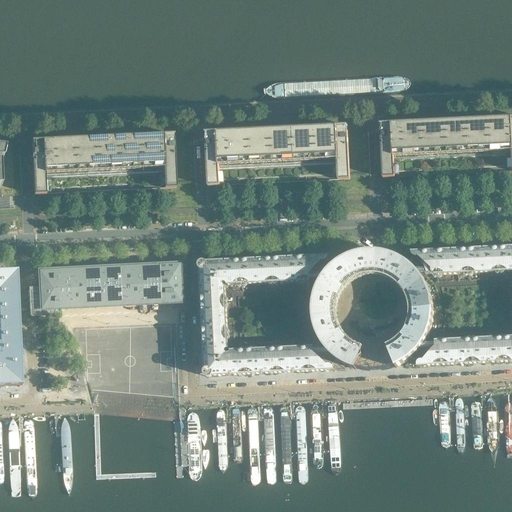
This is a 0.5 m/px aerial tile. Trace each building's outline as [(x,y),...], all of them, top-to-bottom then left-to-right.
[(511,119),(511,118),(391,124),(391,125),(380,125),(383,178),(395,178),(394,157),(436,155),(511,151),(511,155),(511,119)] [(350,180),(348,140),(348,127),(337,127),(217,132),(217,133),(206,134),(208,187),(220,186),(219,165),(337,160),(338,181),(350,180)] [(176,189),(174,149),(173,135),(162,136),(162,135),(42,141),(42,142),(31,142),(34,195),(46,195),(45,174),(163,168),(163,183),(164,189),(176,189)] [(417,365),(417,366),(417,367),(511,362),(511,248),(412,253),(412,254),(412,255),(412,256),(413,256),(413,257),(414,258),(415,258),(416,258),(411,264),(408,262),(406,261),(403,259),(401,258),(398,257),(396,256),(394,255),(390,254),(388,253),(386,253),(382,252),(380,252),(377,251),(375,271),(375,275),(378,276),(379,276),(381,276),(384,277),(387,278),(389,279),(391,280),(393,281),(395,283),(398,285),(400,287),(402,289),(404,292),(406,295),(407,298),(408,300),(408,302),(409,303),(409,305),(409,307),(410,309),(410,310),(410,313),(410,314),(410,315),(410,316),(409,318),(409,319),(409,320),(408,322),(408,324),(406,327),(406,329),(405,330),(404,331),(404,332),(403,333),(402,335),(401,336),(399,338),(397,340),(396,341),(393,343),(390,345),(388,345),(387,346),(389,351),(388,352),(388,353),(388,354),(389,355),(390,356),(391,356),(396,368),(398,367),(401,365),(403,364),(406,363),(408,361),(410,359),(413,357),(415,355),(420,361),(420,362),(419,362),(418,363),(418,364),(417,365)] [(362,277),(364,276),(366,276),(368,276),(367,272),(369,271),(371,271),(373,271),(375,271),(377,251),(374,251),(371,251),(369,252),(366,252),(364,252),(360,253),(357,254),(354,254),(352,255),(349,256),(346,258),(343,259),(341,261),(337,263),(335,265),(333,266),(331,268),(326,263),(326,262),(327,262),(328,261),(328,260),(329,259),(329,258),(329,257),(207,263),(206,262),(205,262),(204,262),(203,262),(202,262),(202,263),(201,263),(200,264),(200,265),(199,266),(199,267),(199,268),(200,268),(200,269),(201,270),(206,370),(213,377),(334,371),(334,370),(334,369),(334,368),(333,367),(332,366),(331,366),(336,359),(338,361),(340,362),(343,364),(346,366),(348,367),(351,368),(353,369),(356,370),(360,357),(361,357),(362,356),(362,355),(362,354),(362,353),(361,353),(363,347),(360,346),(358,345),(354,343),(350,341),(347,338),(344,335),(343,332),(342,331),(341,329),(340,328),(340,327),(338,323),(337,320),(337,319),(337,316),(337,314),(336,312),(337,309),(337,307),(337,306),(337,303),(338,301),(339,299),(340,297),(341,294),(342,293),(344,290),(346,287),(347,286),(348,285),(351,283),(354,281),(356,280),(358,279),(360,278),(362,277)] [(181,304),(179,271),(181,271),(180,266),(179,266),(179,264),(107,268),(38,271),(39,289),(29,289),(31,317),(58,315),(58,310),(110,307),(181,304)] [(0,386),(22,386),(20,354),(16,272),(0,273),(0,386)] [(486,403),(486,404),(487,443),(488,444),(488,446),(489,448),(490,450),(491,451),(492,453),(493,454),(494,453),(495,451),(496,449),(497,448),(498,446),(498,444),(499,442),(498,404),(498,403),(498,402),(497,401),(497,400),(496,399),(495,398),(495,397),(494,397),(493,396),(492,396),(491,397),(490,397),(489,398),(489,399),(488,399),(487,400),(487,401),(487,402),(486,403)] [(455,403),(457,450),(459,456),(464,456),(466,449),(463,402),(463,401),(463,400),(462,399),(461,398),(460,398),(459,398),(458,398),(457,398),(456,399),(455,399),(455,400),(455,401),(455,402),(455,403)] [(327,406),(331,470),(331,471),(332,472),(332,473),(333,474),(333,475),(334,475),(335,476),(336,476),(337,477),(338,476),(338,475),(339,475),(340,474),(340,473),(341,472),(341,471),(341,470),(337,406),(337,405),(336,404),(335,403),(334,403),(333,403),(332,403),(331,403),(330,403),(329,404),(328,405),(328,406),(327,406)] [(471,405),(471,406),(473,450),(474,450),(474,451),(475,451),(476,451),(477,452),(478,452),(479,452),(480,451),(481,451),(482,450),(483,449),(481,405),(480,405),(480,404),(479,403),(478,403),(477,403),(476,403),(475,403),(474,403),(473,403),(472,404),(472,405),(471,405)] [(439,407),(441,448),(441,449),(442,450),(443,451),(444,451),(444,452),(445,452),(446,452),(447,452),(448,452),(449,451),(450,450),(450,449),(451,449),(449,407),(448,406),(448,405),(447,405),(446,405),(445,404),(444,404),(443,404),(442,405),(441,405),(440,406),(439,406),(439,407)] [(280,408),(279,408),(282,483),(283,484),(284,484),(284,485),(285,485),(286,485),(287,485),(288,485),(289,485),(290,484),(291,483),(292,482),(290,409),(289,408),(289,407),(288,407),(288,406),(287,406),(286,405),(285,405),(284,405),(283,405),(282,406),(281,406),(280,407),(280,408)] [(311,414),(310,415),(313,466),(313,467),(314,468),(315,469),(315,470),(316,470),(317,470),(318,470),(319,470),(320,470),(321,470),(322,469),(322,468),(323,468),(323,467),(323,466),(323,465),(321,414),(321,413),(320,411),(320,410),(319,409),(318,408),(318,407),(317,406),(316,405),(315,405),(314,406),(313,407),(312,408),(312,410),(311,411),(311,412),(311,414)] [(247,413),(247,415),(251,481),(251,483),(253,485),(255,485),(257,486),(259,485),(260,483),(261,481),(257,415),(257,412),(256,410),(255,408),(252,407),(250,409),(248,411),(247,413)] [(302,408),(301,407),(300,408),(299,410),(298,411),(298,412),(297,414),(297,415),(296,419),(296,422),(296,426),(296,429),(296,433),(296,436),(296,438),(296,441),(297,443),(297,445),(297,448),(298,451),(299,455),(300,458),(301,461),(302,464),(303,467),(304,464),(305,460),(306,457),(307,453),(307,450),(308,446),(308,443),(308,439),(308,436),(308,432),(308,429),(308,426),(307,422),(307,419),(306,415),(305,414),(305,413),(304,411),(304,410),(303,409),(302,408)] [(264,411),(266,461),(266,466),(269,470),(270,472),(273,474),(275,472),(276,470),(278,467),(278,462),(273,410),(272,410),(271,409),(270,409),(269,409),(268,409),(267,409),(266,410),(265,410),(264,411)] [(216,413),(218,469),(223,475),(227,468),(225,413),(225,412),(224,411),(223,410),(222,410),(221,410),(220,410),(219,410),(218,410),(218,411),(217,411),(217,412),(216,413)] [(242,461),(240,412),(240,411),(239,411),(239,410),(238,410),(237,410),(236,410),(235,410),(234,410),(233,411),(232,412),(233,461),(233,462),(234,462),(234,463),(235,464),(236,465),(237,465),(238,465),(239,465),(240,465),(240,464),(241,464),(242,463),(242,462),(242,461)] [(201,475),(201,474),(200,421),(200,420),(200,419),(199,418),(199,417),(198,416),(198,415),(197,414),(196,413),(195,413),(194,412),(193,412),(192,412),(191,413),(190,414),(189,415),(188,415),(188,416),(187,418),(187,419),(187,420),(187,421),(187,422),(189,475),(189,476),(190,477),(191,477),(191,478),(192,478),(193,479),(194,479),(195,479),(196,479),(197,479),(198,479),(199,478),(199,477),(200,477),(201,476),(201,475)] [(24,424),(24,425),(27,472),(27,474),(28,475),(28,476),(29,477),(29,478),(30,478),(31,479),(32,480),(33,480),(34,480),(35,479),(36,479),(36,478),(37,477),(38,476),(38,475),(38,474),(38,473),(35,424),(35,423),(34,422),(34,421),(33,421),(32,420),(31,419),(30,419),(29,419),(28,419),(27,420),(26,420),(25,421),(25,422),(24,423),(24,424)] [(60,420),(63,488),(75,487),(72,419),(60,420)] [(42,420),(46,488),(58,488),(54,420),(42,420)] [(9,426),(11,479),(12,482),(13,483),(14,483),(15,484),(16,484),(17,484),(18,484),(19,483),(20,483),(20,482),(21,482),(21,479),(18,425),(18,424),(16,422),(15,421),(14,421),(13,421),(12,421),(11,422),(10,423),(9,424),(9,425),(9,426)]
